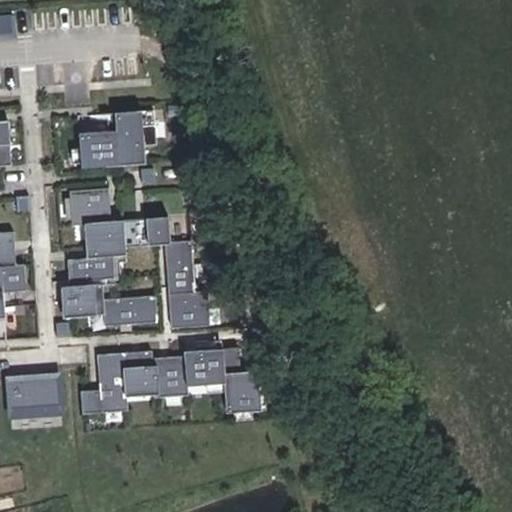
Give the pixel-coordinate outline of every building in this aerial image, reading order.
[(13,16),(0,17),(0,37),(14,36),(13,16)] [(153,110),(115,113),(116,130),(78,133),(81,168),(122,165),(120,147),(155,144),(153,110)] [(0,166),(11,165),(8,122),(0,122),(0,166)] [(153,168),(140,169),(141,184),(154,183),(153,168)] [(67,260),(68,282),(114,279),(112,246),(165,243),(170,328),(208,326),(206,292),(193,293),(190,242),(169,243),(168,217),(110,221),(108,188),(69,190),(71,226),(84,225),(86,259),(67,260)] [(29,195),(16,196),(17,211),(30,210),(29,195)] [(0,317),(3,317),(1,292),(24,290),(23,265),(14,265),(12,232),(0,233),(0,317)] [(103,285),(66,287),(67,316),(105,314),(105,325),(157,322),(155,296),(103,299),(103,285)] [(68,322),(54,323),(56,337),(69,337),(68,322)] [(99,390),(81,391),(82,413),(127,411),(126,391),(152,389),(153,398),(187,396),(186,379),(223,377),(225,412),(259,410),(257,371),(239,372),(238,348),(180,351),(180,356),(152,358),(152,352),(97,355),(99,390)] [(58,375),(7,379),(10,410),(60,406),(58,375)]
